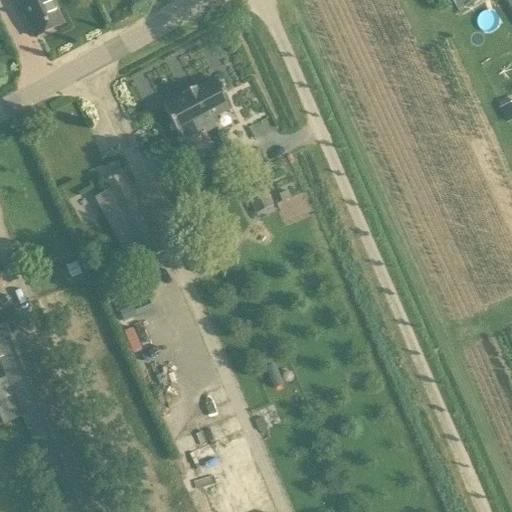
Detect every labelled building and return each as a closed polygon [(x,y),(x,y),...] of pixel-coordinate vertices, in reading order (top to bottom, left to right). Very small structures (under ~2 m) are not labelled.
[(51,0),(16,0),(35,38),(64,25),(51,0)] [(163,107),(179,136),(180,136),(184,144),(215,128),(211,119),(231,108),(216,79),(195,90),(194,88),(182,95),(184,96),(163,107)] [(160,264),(157,256),(164,253),(156,239),(159,237),(125,173),(101,185),(105,193),(94,199),(132,269),(140,265),(144,272),(160,264)] [(270,208),(260,184),(246,189),(256,213),(270,208)] [(187,205),(178,188),(171,192),(180,209),(187,205)] [(279,195),(282,202),(290,198),(287,191),(279,195)] [(66,266),(72,279),(80,275),(75,262),(66,266)] [(123,323),(152,310),(148,301),(119,313),(123,323)] [(0,365),(5,378),(0,379),(0,416),(3,424),(21,417),(60,511),(104,511),(29,329),(28,330),(23,317),(0,327),(0,365)]
